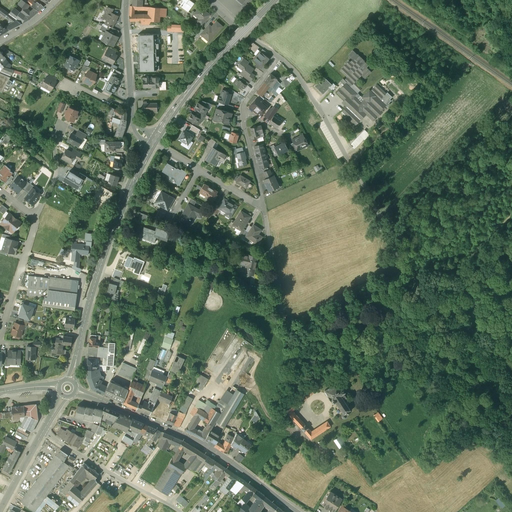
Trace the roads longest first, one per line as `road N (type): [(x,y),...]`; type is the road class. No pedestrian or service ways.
road 1 (track): [(511,364),(460,328),(405,273),(352,167)]
road 2 (secondary): [(295,511),(195,440),(75,390)]
road 3 (residential): [(70,380),(105,248),(152,143)]
road 4 (residential): [(152,143),(181,99),(273,0)]
road 5 (residential): [(198,170),(262,207),(242,107)]
road 6 (track): [(300,384),(303,330),(405,273)]
road 7 (track): [(179,511),(42,431)]
road 8 (residential): [(352,167),(277,56)]
road 9 (track): [(473,256),(463,186),(511,148)]
road 10 (secondary): [(0,510),(63,396)]
road 11 (track): [(511,215),(462,265),(405,273)]
road 12 (residential): [(0,334),(33,217)]
